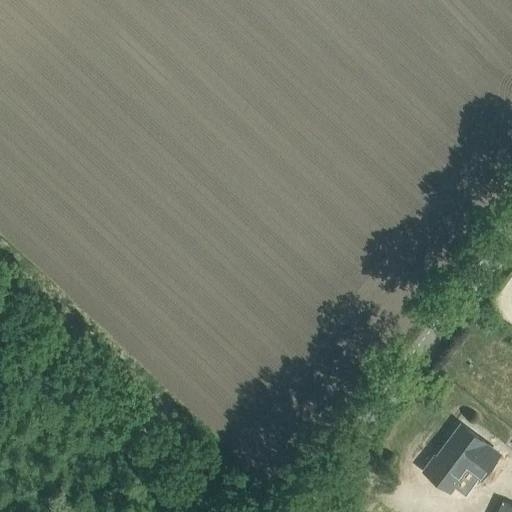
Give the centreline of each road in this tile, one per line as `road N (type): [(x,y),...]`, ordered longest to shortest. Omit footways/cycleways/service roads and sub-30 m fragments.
road 1 (unclassified): [(305,511),(511,231)]
road 2 (unclassified): [(228,511),(0,304)]
